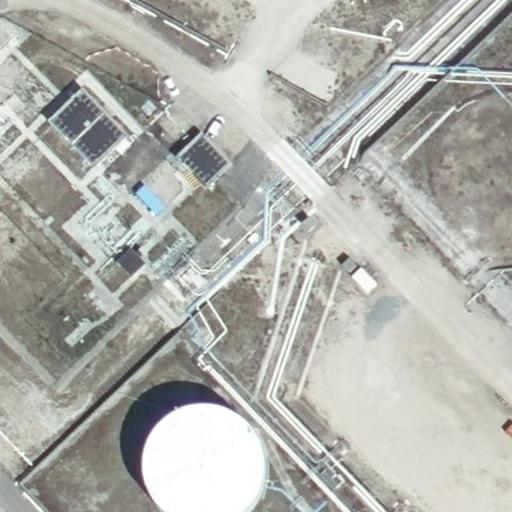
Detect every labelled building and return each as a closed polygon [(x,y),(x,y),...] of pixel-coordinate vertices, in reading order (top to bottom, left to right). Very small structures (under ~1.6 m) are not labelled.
[(0,28),(0,51),(12,41),(0,28)] [(79,97),(49,126),(94,172),(123,142),(79,97)] [(199,139),(175,163),(204,193),(213,184),(228,169),(199,139)] [(129,253),(114,267),(131,283),(144,269),(129,253)] [(213,413),(200,413),(189,415),(178,419),(167,425),(158,433),(151,443),(146,455),(143,466),(142,478),(144,490),(148,501),(154,511),(155,511),(252,511),(257,506),(262,495),(265,483),(266,471),(264,459),(260,448),(254,438),(246,429),(236,422),(225,416),(213,413)]
